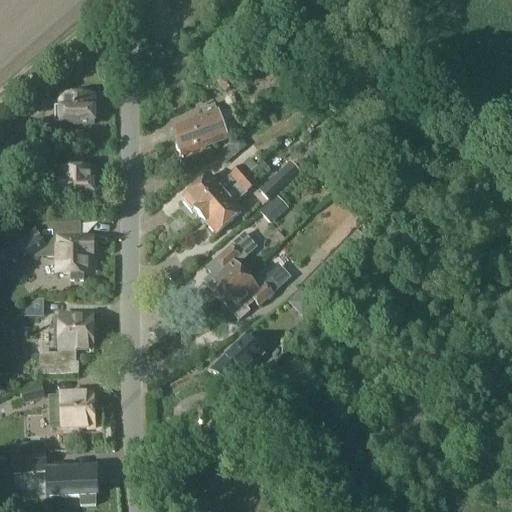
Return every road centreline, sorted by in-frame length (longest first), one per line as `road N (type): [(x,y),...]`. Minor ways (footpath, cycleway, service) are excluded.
road 1 (unclassified): [(138,511),(129,0)]
road 2 (track): [(511,296),(415,348),(395,378),(403,429),(431,471),(488,511)]
